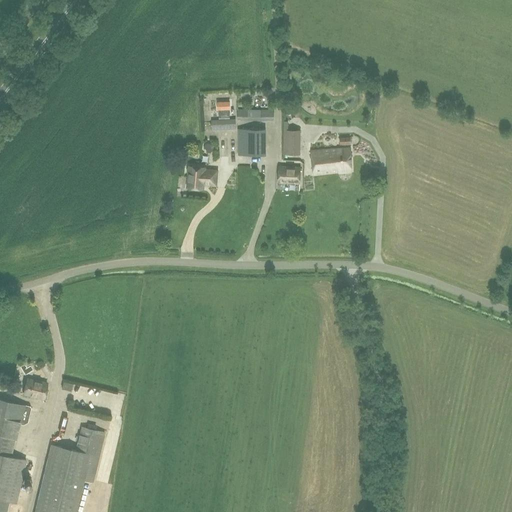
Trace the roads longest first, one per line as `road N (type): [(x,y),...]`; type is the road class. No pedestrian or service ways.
road 1 (unclassified): [(511,312),(410,274),(347,264),(132,262),(0,292)]
road 2 (primary): [(0,99),(76,0)]
